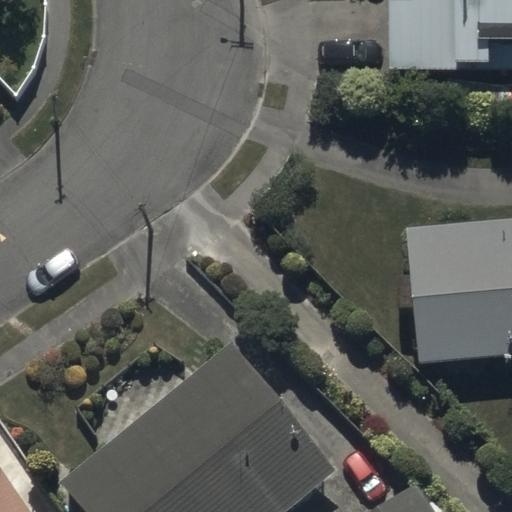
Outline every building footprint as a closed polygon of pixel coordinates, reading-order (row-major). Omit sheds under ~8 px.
[(511,0),(417,0),(418,7),(393,7),(393,77),(511,77),(511,0)] [(511,223),(408,232),(420,370),(511,362),(511,223)] [(296,511),(339,478),(236,348),(62,486),(82,511),(296,511)] [(0,511),(29,511),(4,473),(0,475),(0,511)] [(384,511),(432,511),(418,490),(384,511)]
